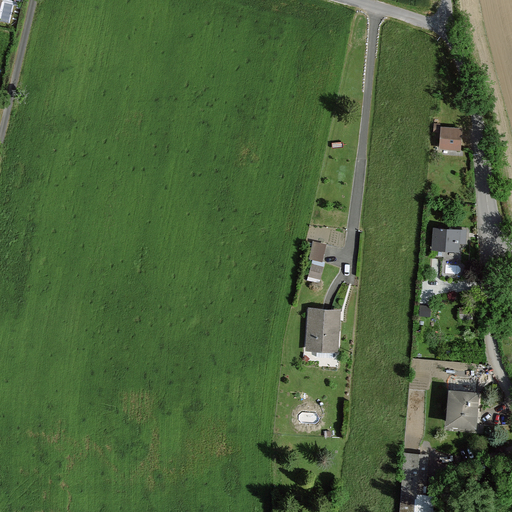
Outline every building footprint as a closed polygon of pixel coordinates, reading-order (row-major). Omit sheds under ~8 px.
[(443,146),(458,147),(459,130),(444,129),(443,146)] [(436,229),(434,247),(458,249),(459,230),(436,229)] [(313,242),(310,256),(321,259),(325,245),(313,242)] [(310,268),(309,278),(318,279),(319,269),(310,268)] [(463,308),(463,318),(472,318),(472,309),(463,308)] [(331,338),(333,311),(328,310),(311,309),(308,348),(317,348),(317,357),(334,358),(334,350),(336,350),(337,338),(331,338)] [(470,424),(472,407),(476,407),(477,394),(452,391),(448,422),(470,424)] [(419,511),(420,495),(402,494),(400,511),(419,511)] [(433,496),(420,495),(419,511),(433,511),(434,510),(432,510),(433,496)]
